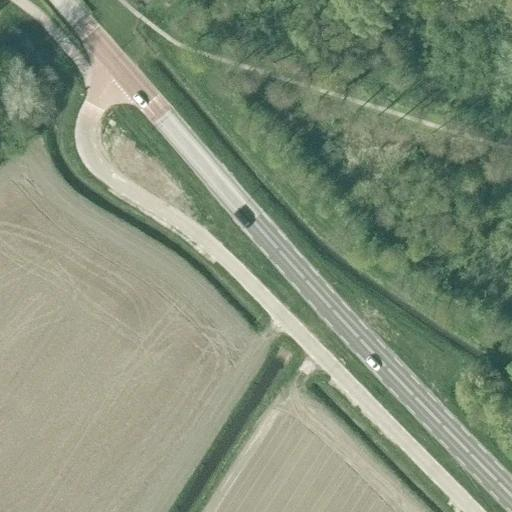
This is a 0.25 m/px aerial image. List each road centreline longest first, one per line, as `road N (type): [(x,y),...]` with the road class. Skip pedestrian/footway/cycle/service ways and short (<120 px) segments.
road 1 (unclassified): [(466,511),(216,252),(91,163),(84,123),(118,68)]
road 2 (primary): [(511,496),(118,68)]
